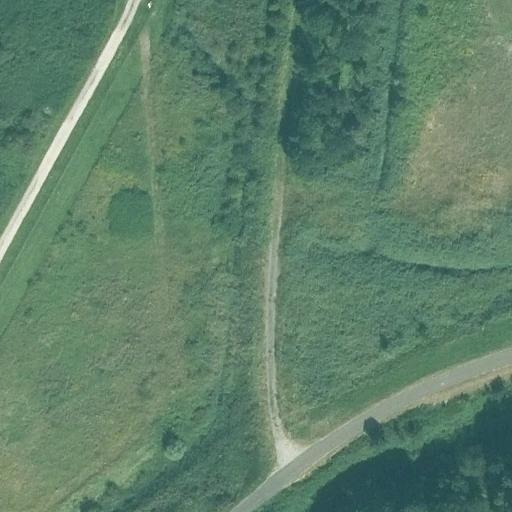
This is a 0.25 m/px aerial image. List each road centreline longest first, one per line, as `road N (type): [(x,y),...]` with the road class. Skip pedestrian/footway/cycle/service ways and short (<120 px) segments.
road 1 (unclassified): [(236,511),(359,421),(444,377),(511,354)]
road 2 (track): [(135,0),(0,248)]
